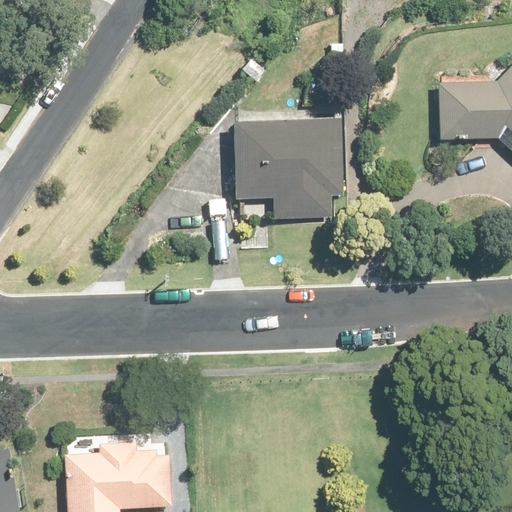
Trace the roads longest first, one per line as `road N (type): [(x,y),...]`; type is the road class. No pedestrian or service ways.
road 1 (residential): [(0,325),(511,301)]
road 2 (residential): [(149,0),(0,211)]
